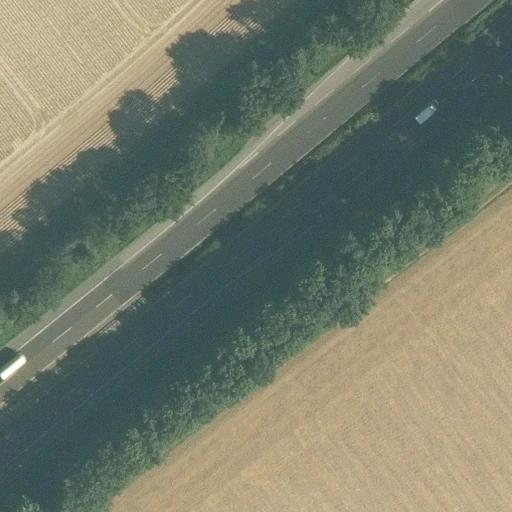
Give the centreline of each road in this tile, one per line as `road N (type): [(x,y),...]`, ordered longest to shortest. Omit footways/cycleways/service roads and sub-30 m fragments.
road 1 (motorway): [(0,455),(511,33)]
road 2 (motorway): [(471,0),(0,390)]
road 3 (track): [(0,272),(306,0)]
